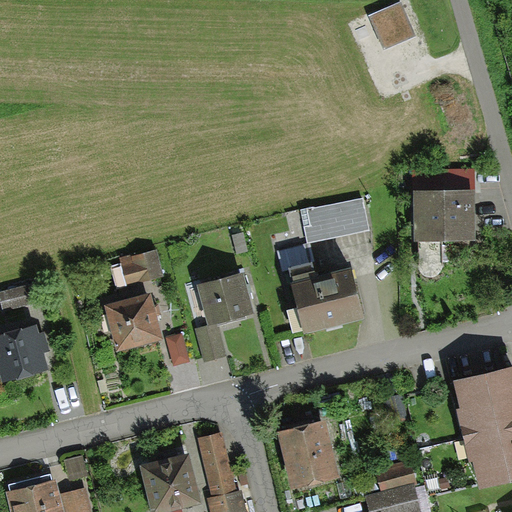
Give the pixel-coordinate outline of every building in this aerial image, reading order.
[(402,1),(370,15),(384,50),(417,36),(402,1)] [(473,168),(431,169),(432,191),(474,189),(473,168)] [(415,241),(476,240),(474,189),(432,191),(414,191),(415,241)] [(308,243),(371,231),(364,198),(301,210),(308,243)] [(244,232),(231,235),(236,255),(249,252),(244,232)] [(163,276),(155,249),(120,259),(127,286),(163,276)] [(303,330),(304,334),(365,318),(352,267),(317,276),(313,263),(288,270),(297,308),(303,330)] [(254,313),(244,272),(197,285),(208,325),(209,326),(217,324),(254,313)] [(0,291),(0,299),(3,311),(36,302),(31,283),(0,291)] [(152,294),(105,306),(117,351),(163,339),(157,316),(154,305),(152,294)] [(293,333),(303,330),(297,308),(287,310),(293,333)] [(0,377),(1,383),(49,370),(44,352),(50,351),(44,332),(39,333),(36,324),(0,334),(0,377)] [(204,362),(227,356),(217,324),(209,326),(208,325),(195,329),(204,362)] [(189,361),(181,333),(167,337),(175,365),(189,361)] [(480,489),(511,481),(511,366),(454,381),(460,409),(456,410),(469,462),(473,461),(480,489)] [(293,480),(339,469),(326,412),(279,424),(293,480)] [(222,433),(198,439),(211,497),(207,498),(210,511),(245,511),(240,492),(237,492),(222,433)] [(189,453),(140,466),(151,511),(166,511),(183,508),(202,503),(189,453)] [(64,461),(69,480),(90,475),(85,456),(64,461)] [(375,469),(381,492),(414,483),(416,488),(418,487),(411,459),(375,469)] [(10,491),(52,481),(50,475),(9,485),(10,491)] [(450,488),(447,477),(439,479),(442,489),(450,488)] [(10,511),(64,511),(60,495),(57,479),(52,481),(10,491),(6,492),(10,511)] [(364,496),(368,511),(421,511),(416,488),(414,483),(381,492),(364,496)] [(91,511),(85,488),(60,495),(64,511),(91,511)]
